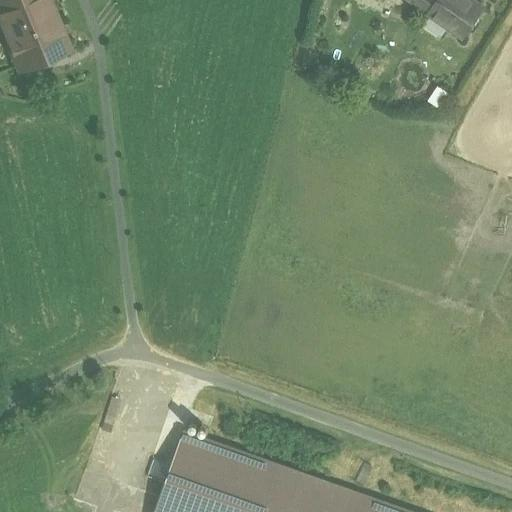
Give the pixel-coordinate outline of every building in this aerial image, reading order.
[(48,0),(29,0),(0,12),(0,17),(2,22),(21,68),(68,48),(48,0)] [(0,0),(0,12),(29,0),(0,0)] [(487,8),(476,0),(411,0),(430,13),(429,14),(465,39),(487,8)] [(189,425),(190,429),(192,431),(195,431),(198,428),(198,425),(196,422),(192,422),(189,425)] [(199,431),(201,434),(204,435),(208,433),(208,429),(206,426),(202,426),(199,428),(199,431)] [(411,511),(186,432),(157,511),(411,511)]
